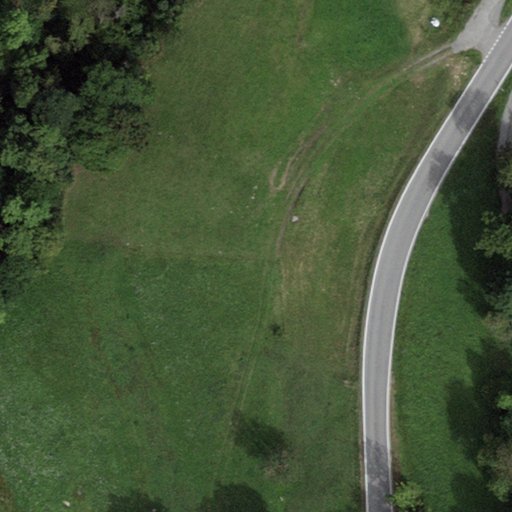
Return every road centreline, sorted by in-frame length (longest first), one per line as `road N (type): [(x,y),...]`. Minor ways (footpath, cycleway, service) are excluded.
road 1 (tertiary): [(378,511),(373,378),(396,241),(511,41)]
road 2 (track): [(511,232),(504,142),(511,104)]
